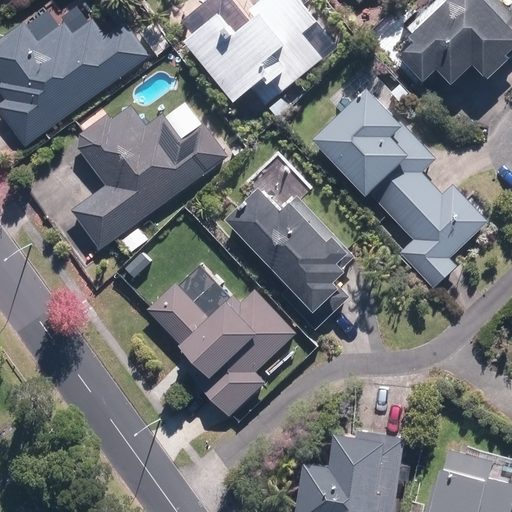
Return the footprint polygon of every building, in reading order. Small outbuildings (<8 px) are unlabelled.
[(252,88),(267,105),(324,58),(304,34),(318,22),(299,0),(264,0),(250,12),(256,19),(234,37),(218,17),(186,43),(234,102),(252,88)] [(449,0),(410,38),(416,44),(400,59),(424,84),(437,70),(451,85),(474,64),(488,79),(508,60),(506,57),(511,50),(511,13),(498,0),(449,0)] [(0,112),(25,147),(150,55),(125,21),(106,36),(94,19),(73,34),(64,22),(38,41),(24,22),(0,39),(0,79),(2,82),(0,83),(0,92),(6,101),(0,104),(0,112)] [(154,23),(140,33),(157,55),(171,45),(154,23)] [(370,194),(414,240),(401,252),(434,288),(457,266),(449,258),(488,222),(454,185),(444,195),(423,172),(436,159),(402,122),(400,124),(367,89),(313,139),(366,197),(370,194)] [(452,91),(444,106),(482,125),(490,109),(452,91)] [(100,249),(229,156),(205,123),(181,140),(163,114),(145,126),(131,106),(112,119),(108,114),(80,134),(78,148),(106,185),(71,210),(100,249)] [(355,258),(297,196),(280,212),(259,189),(226,221),(291,290),(284,297),(315,329),(348,298),(335,285),(347,274),(343,269),(355,258)] [(155,261),(143,250),(123,269),(135,281),(155,261)] [(296,334),(255,291),(242,303),(232,293),(210,316),(175,283),(149,309),(180,346),(178,348),(204,375),(196,381),(229,416),(264,382),(256,373),(296,334)] [(328,468),(304,465),(295,511),(394,511),(407,440),(358,432),(357,439),(333,436),(328,468)] [(511,511),(511,484),(487,479),(486,483),(442,471),(438,485),(432,484),(425,511),(511,511)]
